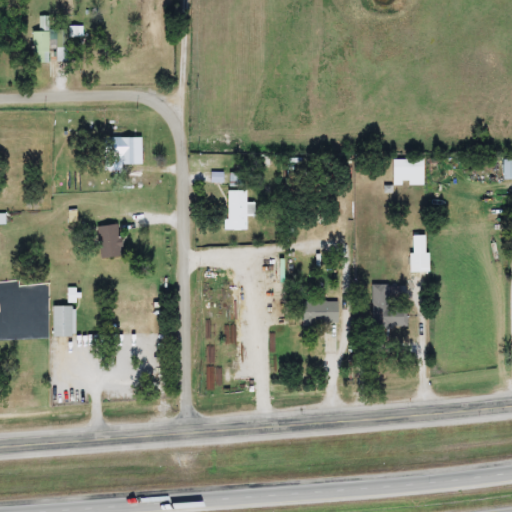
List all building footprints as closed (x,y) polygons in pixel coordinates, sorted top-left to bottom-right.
[(77,37),(77,27),(67,27),(67,37),(77,37)] [(47,63),(47,31),(30,31),(30,63),(47,63)] [(137,137),(108,138),(108,164),(137,164),(137,137)] [(423,186),(423,159),(390,159),(390,186),(423,186)] [(245,230),(245,190),(223,190),(223,230),(245,230)] [(97,259),(120,258),(118,225),(95,226),(97,259)] [(407,236),(407,273),(425,273),(425,236),(407,236)] [(336,303),(299,303),(299,326),(336,326),(336,303)] [(74,307),(50,307),(50,337),(74,337),(74,307)] [(406,327),(406,309),(384,309),(384,327),(406,327)]
